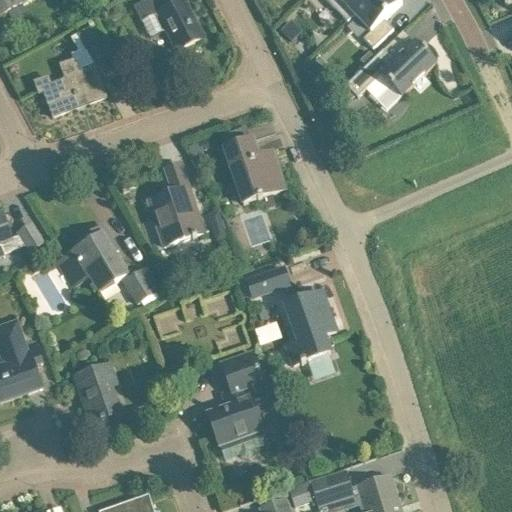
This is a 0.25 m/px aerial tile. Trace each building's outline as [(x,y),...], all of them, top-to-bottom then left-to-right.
[(0,0),(0,19),(10,15),(14,23),(27,16),(18,0),(0,0)] [(151,0),(135,8),(151,40),(167,32),(178,54),(205,40),(184,1),(166,10),(161,0),(151,0)] [(324,0),(348,25),(355,19),(354,17),(372,0),(324,0)] [(397,0),(372,0),(354,17),(355,19),(371,35),(364,42),(373,52),(394,32),(385,23),(402,6),(397,0)] [(74,63),(56,70),(58,76),(35,84),(39,96),(44,94),(54,120),(107,100),(95,68),(93,69),(92,64),(108,55),(94,30),(98,28),(93,20),(88,24),(90,28),(77,36),(85,52),(71,57),(74,63)] [(382,54),(346,88),(349,91),(356,98),(357,100),(381,78),(401,100),(437,66),(416,43),(392,65),(382,54)] [(369,54),(360,62),(366,68),(375,60),(369,54)] [(356,98),(349,91),(339,100),(346,107),(356,98)] [(214,140),(200,145),(203,153),(217,148),(214,140)] [(225,152),(244,207),(263,201),(273,197),(286,193),(272,154),(258,159),(253,143),(225,152)] [(146,157),(135,161),(138,169),(148,166),(146,157)] [(149,204),(155,219),(159,218),(169,247),(164,248),(165,249),(193,240),(194,241),(198,240),(198,238),(205,236),(199,218),(194,220),(189,207),(194,205),(181,167),(166,173),(174,195),(149,204)] [(273,197),(263,201),(267,212),(277,209),(273,197)] [(218,213),(207,216),(216,244),(227,241),(218,213)] [(0,248),(3,257),(26,248),(30,254),(44,246),(32,227),(19,236),(21,239),(12,242),(3,217),(0,218),(0,248)] [(81,250),(58,264),(74,290),(82,284),(79,279),(87,274),(91,279),(100,295),(123,281),(138,307),(161,294),(147,271),(135,279),(132,274),(127,277),(114,256),(119,253),(107,234),(87,246),(84,241),(78,245),(81,250)] [(50,255),(42,260),(47,270),(55,265),(50,255)] [(248,283),(254,300),(290,287),(284,271),(248,283)] [(325,338),(337,334),(323,295),(290,306),(304,344),(287,350),(294,369),(331,355),(325,338)] [(0,350),(6,367),(0,368),(0,405),(43,391),(37,374),(45,371),(35,343),(25,346),(17,324),(0,329),(0,350)] [(222,366),(236,406),(208,416),(225,463),(240,458),(241,459),(241,460),(243,461),(244,461),(245,462),(247,462),(248,462),(249,462),(251,461),(252,460),(252,459),(253,458),(254,457),(254,455),(254,454),(254,452),(268,447),(259,422),(274,416),(252,355),(222,366)] [(75,380),(92,427),(121,417),(112,389),(117,387),(110,368),(75,380)] [(128,415),(133,430),(160,421),(154,406),(128,415)] [(354,499),(346,473),(309,484),(316,504),(318,511),(336,511),(334,505),(354,499)] [(401,511),(391,479),(357,490),(363,511),(401,511)] [(289,491),(296,511),(316,504),(309,484),(289,491)] [(154,511),(153,506),(137,511),(134,502),(106,511),(154,511)] [(290,511),(287,503),(261,511),(290,511)]
